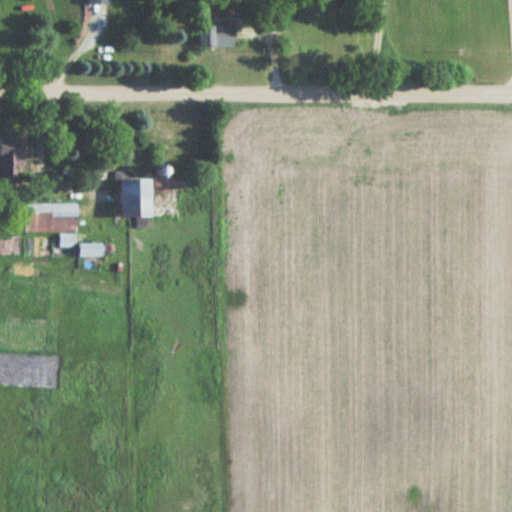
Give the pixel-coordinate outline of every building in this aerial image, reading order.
[(233,27),(199,27),(199,49),(233,49),(233,27)] [(0,179),(22,180),(22,138),(0,138),(0,179)] [(136,228),(145,228),(145,218),(150,218),(150,181),(118,181),(118,218),(136,218),(136,228)] [(76,206),(24,205),(24,233),(76,234),(76,206)] [(59,247),(73,247),(73,238),(59,238),(59,247)] [(78,258),(101,258),(101,245),(78,245),(78,258)]
